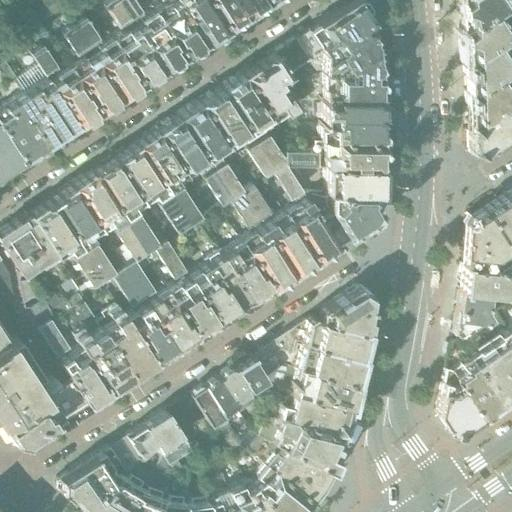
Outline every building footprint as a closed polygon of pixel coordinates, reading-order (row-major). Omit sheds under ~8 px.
[(158,66),(113,0),(106,0),(101,4),(118,30),(108,36),(137,80),(158,66)] [(141,15),(131,0),(113,0),(158,66),(179,53),(150,9),(141,15)] [(200,39),(175,1),(169,5),(165,0),(158,0),(160,2),(150,9),(179,53),(200,39)] [(221,25),(204,0),(174,0),(175,1),(200,39),(221,25)] [(242,12),(234,0),(204,0),(221,25),(234,16),(234,17),(242,12)] [(260,0),(234,0),(242,12),(260,0)] [(285,72),(367,19),(366,19),(363,13),(365,6),(361,0),(347,0),(272,50),(285,72)] [(500,2),(503,0),(454,0),(458,27),(500,2)] [(504,33),(511,27),(511,10),(507,14),(500,2),(458,27),(461,58),(503,32),(504,33)] [(52,3),(45,7),(46,9),(50,14),(56,10),(52,3)] [(41,21),(50,16),(49,15),(46,9),(37,15),(41,21)] [(37,15),(28,21),(32,27),(41,21),(37,15)] [(137,80),(108,36),(99,43),(82,16),(70,23),(86,47),(93,43),(96,49),(90,53),(95,61),(116,94),(137,80)] [(371,41),(367,19),(285,72),(279,76),(283,83),(287,89),(317,69),(373,70),(372,53),(371,41)] [(28,21),(20,26),(24,32),(32,27),(28,21)] [(116,94),(95,61),(90,53),(83,58),(79,52),(86,47),(70,23),(58,31),(76,58),(66,64),(94,108),(116,94)] [(16,38),(24,32),(20,26),(11,32),(16,38)] [(504,64),(511,58),(511,54),(510,51),(511,49),(511,43),(511,44),(504,33),(503,32),(461,58),(463,90),(504,64)] [(94,108),(66,64),(56,70),(39,44),(27,52),(43,75),(49,71),(53,76),(46,81),(73,122),(94,108)] [(291,104),(278,84),(283,83),(279,76),(285,72),(272,50),(237,73),(267,119),(291,104)] [(12,76),(0,56),(0,73),(5,80),(12,76)] [(464,121),(511,90),(511,74),(511,75),(504,64),(463,90),(464,121)] [(375,95),(373,72),(373,70),(317,69),(287,89),(294,98),(318,97),(375,95)] [(259,124),(267,119),(237,73),(217,86),(270,169),(281,163),(281,162),(259,124)] [(26,122),(40,143),(50,136),(51,136),(60,130),(72,122),(73,122),(46,81),(44,77),(23,91),(38,114),(26,122)] [(270,169),(217,86),(196,100),(195,100),(225,146),(236,139),(260,174),(268,169),(269,169),(270,169)] [(474,151),(511,126),(511,90),(464,121),(464,146),(474,151)] [(38,114),(23,91),(0,104),(0,128),(18,157),(31,149),(40,143),(26,122),(38,114)] [(376,139),(375,115),(375,95),(318,97),(317,104),(314,105),(316,139),(319,139),(375,139),(376,139)] [(216,151),(225,146),(195,100),(173,114),(203,160),(211,155),(216,163),(209,168),(226,196),(239,188),(216,151)] [(218,201),(222,198),(225,197),(226,196),(209,168),(203,172),(197,164),(203,160),(173,114),(152,128),(182,173),(193,166),(218,201)] [(0,168),(18,157),(0,128),(0,168)] [(173,179),(182,173),(152,128),(131,142),(161,187),(169,182),(173,187),(165,193),(184,223),(189,220),(192,217),(196,215),(197,214),(173,179)] [(376,155),(375,139),(319,139),(319,150),(280,149),(280,153),(281,162),(281,163),(322,164),(375,165),(375,155),(376,155)] [(161,187),(131,142),(109,156),(139,202),(149,195),(173,231),(184,223),(165,193),(158,197),(154,191),(161,187)] [(131,207),(139,202),(109,156),(89,169),(118,215),(127,209),(130,215),(121,221),(140,251),(155,241),(161,237),(162,238),(164,236),(161,231),(152,237),(131,207)] [(324,227),(299,191),(281,163),(270,169),(269,169),(290,203),(280,209),(310,256),(332,242),(331,242),(324,227)] [(375,191),(375,165),(322,164),(321,189),(374,191),(375,191)] [(118,215),(89,169),(67,183),(68,183),(67,184),(97,228),(107,222),(120,242),(110,248),(118,260),(121,264),(140,251),(121,221),(115,225),(111,219),(118,215)] [(250,172),(245,175),(249,181),(254,178),(250,172)] [(310,256),(280,209),(271,215),(248,182),(239,188),(288,270),(296,265),(310,256)] [(511,183),(500,192),(511,211),(511,183)] [(88,235),(97,228),(67,184),(55,192),(54,191),(47,196),(76,242),(80,247),(95,271),(99,277),(107,273),(121,264),(118,260),(109,266),(88,235)] [(226,196),(225,197),(248,231),(236,239),(266,285),(266,284),(280,275),(280,276),(288,270),(239,188),(226,196)] [(368,219),(374,209),(374,191),(321,189),(325,190),(325,207),(332,220),(324,227),(331,242),(368,219)] [(511,211),(500,192),(478,206),(511,259),(511,211)] [(76,242),(47,196),(38,202),(25,211),(54,255),(62,249),(85,281),(75,287),(78,291),(88,285),(99,277),(95,271),(80,247),(73,252),(69,247),(76,242)] [(218,201),(214,204),(218,209),(222,206),(221,205),(225,202),(222,198),(218,201)] [(511,259),(478,206),(467,213),(461,222),(462,223),(458,262),(511,269),(511,259)] [(54,255),(25,211),(24,211),(24,212),(17,217),(17,216),(0,226),(0,245),(15,267),(17,277),(52,254),(53,256),(54,255)] [(196,215),(192,217),(197,224),(200,222),(196,215)] [(192,217),(189,220),(194,227),(197,224),(192,217)] [(186,274),(162,238),(161,237),(155,241),(140,251),(144,259),(154,253),(171,280),(162,286),(191,332),(202,326),(202,325),(203,321),(211,316),(215,317),(186,274)] [(266,285),(236,239),(219,251),(217,247),(200,257),(203,262),(186,274),(215,317),(223,312),(224,307),(232,302),(232,303),(236,304),(243,299),(244,295),(243,295),(251,290),(255,291),(256,291),(266,285)] [(191,332),(162,286),(153,292),(137,267),(146,261),(144,259),(140,251),(121,264),(168,343),(176,339),(180,339),(181,339),(191,332)] [(511,294),(511,269),(458,262),(456,281),(456,288),(487,293),(511,295),(511,294)] [(168,343),(121,264),(107,273),(129,309),(121,314),(149,359),(160,353),(159,353),(160,348),(168,343)] [(69,278),(58,285),(65,296),(76,289),(75,287),(69,278)] [(28,279),(18,281),(20,292),(26,289),(33,286),(28,279)] [(362,308),(363,303),(364,295),(365,295),(365,294),(365,292),(364,292),(363,289),(360,286),(357,286),(355,286),(355,285),(353,286),(343,292),(344,292),(325,304),(317,309),(315,317),(315,319),(359,328),(361,317),(362,317),(362,315),(361,315),(362,308)] [(33,286),(26,289),(29,298),(37,293),(33,286)] [(9,288),(0,289),(0,296),(10,294),(9,288)] [(487,293),(456,288),(449,330),(452,333),(454,334),(457,334),(459,333),(461,332),(462,330),(463,328),(465,329),(486,315),(484,311),(484,310),(487,293)] [(26,289),(20,292),(21,303),(29,298),(26,289)] [(52,306),(54,305),(58,302),(51,291),(40,298),(40,297),(26,306),(34,319),(42,313),(52,306)] [(127,374),(95,326),(85,310),(86,309),(74,292),(58,302),(54,305),(95,371),(105,388),(127,374)] [(10,294),(0,296),(0,300),(1,304),(12,303),(10,294)] [(149,359),(121,314),(114,304),(103,311),(108,318),(95,326),(127,374),(149,359)] [(95,371),(54,305),(52,306),(42,313),(45,317),(34,325),(52,353),(54,358),(68,379),(83,402),(105,388),(95,371)] [(297,340),(355,354),(360,328),(359,328),(315,319),(315,317),(308,315),(302,319),(297,340)] [(288,351),(291,339),(297,340),(290,364),(292,365),(297,340),(302,319),(271,338),(277,348),(288,351)] [(511,341),(504,329),(495,335),(497,337),(485,344),(511,386),(511,341)] [(0,423),(45,393),(32,374),(35,371),(11,334),(3,339),(0,340),(0,423)] [(273,360),(276,348),(277,348),(271,338),(246,354),(261,377),(266,385),(279,388),(285,363),(273,360)] [(355,354),(297,340),(292,365),(348,379),(355,354)] [(511,390),(511,386),(485,344),(475,350),(474,348),(464,355),(486,391),(493,386),(500,398),(511,390)] [(261,377),(246,354),(231,364),(245,386),(261,377)] [(494,403),(486,391),(464,355),(454,361),(455,363),(447,369),(452,378),(451,379),(473,417),(475,415),(480,415),(486,411),(486,410),(488,406),(494,403)] [(349,379),(348,379),(292,365),(290,364),(285,363),(279,388),(289,390),(343,405),(349,379)] [(245,386),(231,364),(214,375),(230,400),(247,389),(245,386)] [(473,417),(451,379),(450,380),(442,367),(433,412),(442,425),(455,429),(473,417)] [(230,400),(214,375),(201,383),(217,408),(222,415),(234,407),(229,400),(230,400)] [(59,417),(83,402),(68,379),(46,394),(45,393),(0,423),(0,425),(9,440),(20,443),(20,442),(60,417),(59,417)] [(186,392),(162,408),(182,440),(186,446),(208,433),(210,437),(229,425),(222,415),(217,408),(201,383),(200,383),(188,391),(186,392)] [(500,398),(493,386),(486,391),(494,403),(500,398)] [(336,431),(343,405),(289,390),(285,404),(278,402),(275,414),(336,431)] [(182,440),(162,408),(122,434),(138,456),(140,454),(151,466),(159,455),(169,467),(181,468),(173,457),(186,450),(192,465),(198,464),(186,446),(182,440)] [(328,441),(331,440),(332,440),(336,431),(275,414),(270,424),(276,428),(270,441),(278,445),(324,466),(329,454),(326,447),(328,441)] [(138,456),(122,434),(105,444),(118,464),(123,471),(133,460),(138,456)] [(112,468),(118,464),(105,444),(73,465),(97,490),(116,474),(112,468)] [(325,466),(324,466),(278,445),(274,452),(269,449),(261,460),(304,497),(315,483),(316,480),(318,476),(321,473),(325,466)] [(304,497),(261,460),(252,470),(256,475),(249,481),(270,511),(291,511),(293,511),(304,497)] [(97,490),(73,465),(55,477),(54,488),(72,503),(73,502),(79,509),(80,507),(95,492),(97,490)] [(120,511),(137,489),(139,486),(117,473),(116,474),(97,490),(95,492),(80,507),(87,511),(120,511)] [(270,511),(249,481),(245,477),(238,482),(225,487),(235,511),(270,511)] [(235,511),(225,487),(224,486),(209,492),(210,495),(203,497),(204,499),(205,511),(235,511)] [(153,511),(159,498),(137,489),(120,511),(153,511)] [(179,511),(181,505),(181,502),(159,498),(153,511),(179,511)] [(205,511),(204,499),(181,505),(179,511),(205,511)]
